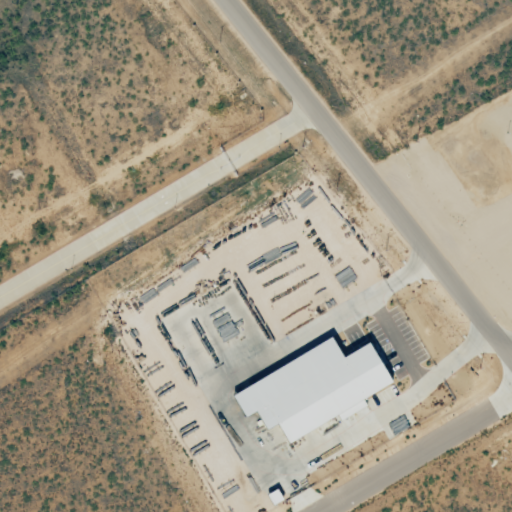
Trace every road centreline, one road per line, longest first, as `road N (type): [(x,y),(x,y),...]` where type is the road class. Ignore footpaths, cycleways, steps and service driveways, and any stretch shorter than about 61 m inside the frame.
road 1 (residential): [(222,0),(511,364)]
road 2 (residential): [(511,394),(315,511)]
